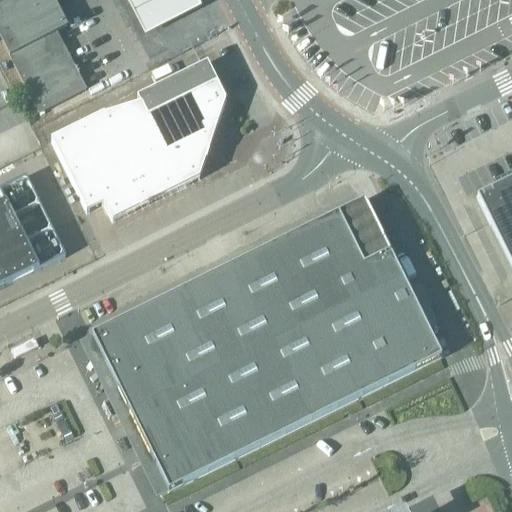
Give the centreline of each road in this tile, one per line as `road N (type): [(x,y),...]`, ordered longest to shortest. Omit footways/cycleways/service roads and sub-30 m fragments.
road 1 (unclassified): [(0,333),(300,182),(344,135)]
road 2 (tertiary): [(344,135),(316,118),(276,72),(237,0)]
road 3 (tertiary): [(476,296),(431,207),(387,161)]
road 4 (unclassified): [(387,161),(424,126),(511,81)]
road 5 (tertiary): [(476,296),(511,431)]
